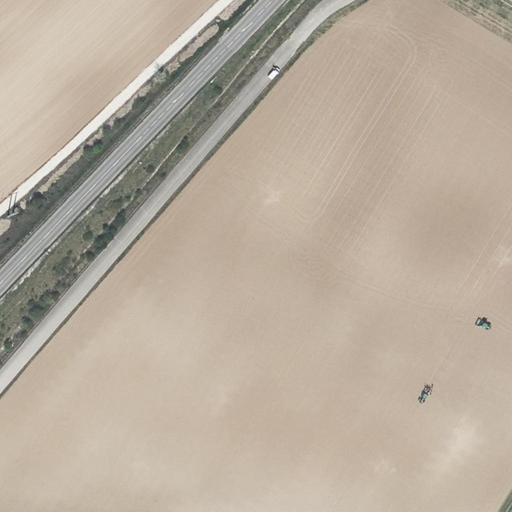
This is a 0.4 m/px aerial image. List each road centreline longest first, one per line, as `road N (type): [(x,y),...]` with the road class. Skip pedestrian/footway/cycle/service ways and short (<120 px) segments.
road 1 (unclassified): [(339,0),(317,12),(0,385)]
road 2 (secondary): [(0,282),(272,0)]
road 3 (track): [(0,212),(223,0)]
